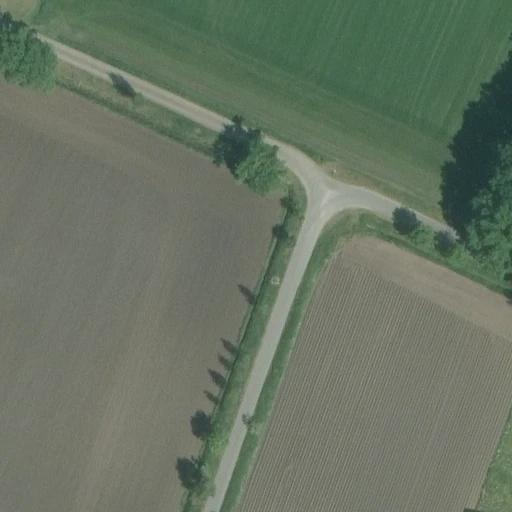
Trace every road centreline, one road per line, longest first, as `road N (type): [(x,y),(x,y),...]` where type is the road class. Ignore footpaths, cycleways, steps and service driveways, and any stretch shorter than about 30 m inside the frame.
road 1 (unclassified): [(206,511),(320,183),(511,269)]
road 2 (track): [(0,27),(265,148),(320,183)]
